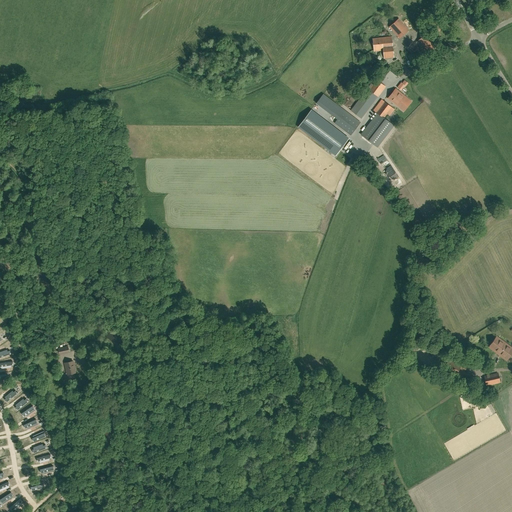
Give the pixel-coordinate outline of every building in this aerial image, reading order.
[(409,30),(398,18),(389,27),(399,38),(409,30)] [(415,43),(416,44),(411,49),(415,53),(420,48),(426,55),(440,42),(429,30),(415,43)] [(391,37),(373,39),(374,51),(383,50),(384,59),(394,58),(391,37)] [(417,62),(421,58),(416,53),(412,57),(417,62)] [(371,83),(351,110),(361,118),(378,97),(385,87),(376,80),(372,84),(371,83)] [(411,101),(395,89),(388,98),(404,111),(411,101)] [(390,123),(384,118),(392,108),(381,100),(374,110),(378,113),(361,134),(374,144),(390,123)] [(340,107),(337,105),(330,114),(334,117),(341,108),(340,107)] [(311,110),(298,127),(335,155),(348,138),(311,110)] [(335,123),(351,135),(360,122),(344,110),(335,123)] [(382,168),(387,174),(393,168),(388,162),(382,168)] [(391,180),(393,183),(400,179),(397,175),(391,180)] [(511,347),(497,336),(489,347),(507,360),(511,353),(511,347)] [(445,345),(440,340),(433,347),(437,351),(445,345)] [(69,352),(68,345),(58,347),(60,354),(69,352)] [(449,358),(443,371),(460,379),(463,374),(458,372),(459,369),(464,371),(467,367),(449,358)] [(76,373),(73,361),(65,363),(67,369),(66,370),(67,375),(76,373)] [(500,382),(498,373),(485,376),(487,386),(500,382)] [(18,393),(15,390),(14,392),(12,390),(5,397),(6,398),(4,399),(7,402),(18,393)] [(26,398),(24,400),(23,399),(15,405),(16,406),(15,407),(17,410),(28,401),(26,398)] [(21,413),(24,416),(25,415),(26,417),(36,410),(33,406),(21,413)] [(23,425),(25,428),(26,427),(27,429),(38,424),(36,419),(23,425)] [(33,437),(32,438),(33,442),(46,436),(44,431),(33,436),(33,437)] [(47,448),(45,445),(43,445),(43,444),(33,447),(34,449),(32,450),(33,453),(47,448)] [(38,462),(39,461),(40,463),(49,460),(49,459),(51,458),(50,454),(37,458),(38,462)] [(42,472),(43,474),(54,471),(53,466),(40,469),(41,473),(42,472)] [(0,491),(9,487),(8,486),(10,485),(8,482),(0,485),(0,491)] [(43,482),(32,485),(32,486),(31,487),(31,491),(45,487),(43,482)] [(13,498),(12,496),(13,495),(11,492),(0,499),(0,500),(3,504),(13,498)] [(12,511),(14,509),(15,511),(22,504),(21,503),(23,501),(20,499),(9,508),(12,511)]
